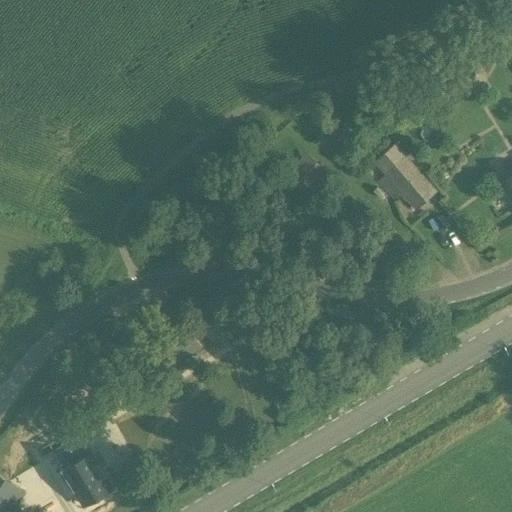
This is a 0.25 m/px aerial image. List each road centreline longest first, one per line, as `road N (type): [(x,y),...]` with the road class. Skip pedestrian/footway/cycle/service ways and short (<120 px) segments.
road 1 (unclassified): [(0,406),(35,354),(66,327),(185,274),(251,272),(413,298),(458,293),(511,273)]
road 2 (secondary): [(201,511),(511,329)]
